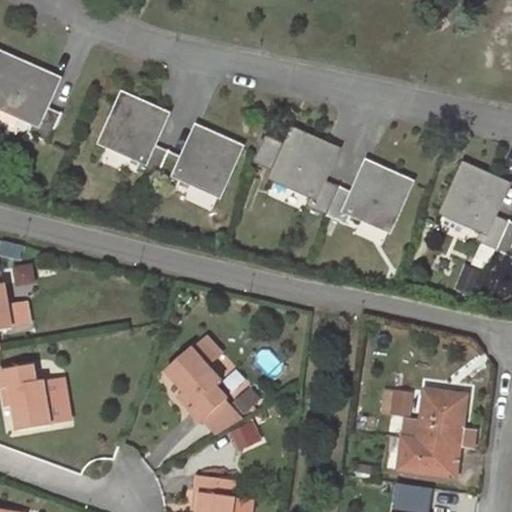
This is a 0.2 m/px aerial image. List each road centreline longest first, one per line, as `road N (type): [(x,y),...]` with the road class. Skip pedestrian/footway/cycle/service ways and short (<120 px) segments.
road 1 (unclassified): [(511,335),(0,214)]
road 2 (residential): [(138,492),(102,495),(0,458)]
